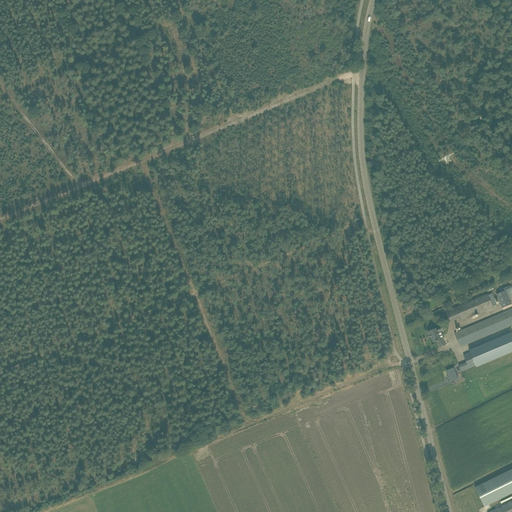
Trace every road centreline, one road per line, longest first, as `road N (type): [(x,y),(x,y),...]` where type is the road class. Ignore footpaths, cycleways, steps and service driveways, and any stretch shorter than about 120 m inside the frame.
road 1 (tertiary): [(448,511),(365,181),(361,81),(374,0)]
road 2 (track): [(141,161),(251,423),(401,362)]
road 3 (track): [(141,161),(354,74)]
road 4 (track): [(194,293),(0,374)]
road 5 (track): [(9,94),(186,17)]
road 6 (track): [(297,403),(347,225)]
road 7 (track): [(0,219),(141,161)]
road 8 (track): [(234,121),(177,0)]
road 9 (track): [(0,83),(79,187)]
